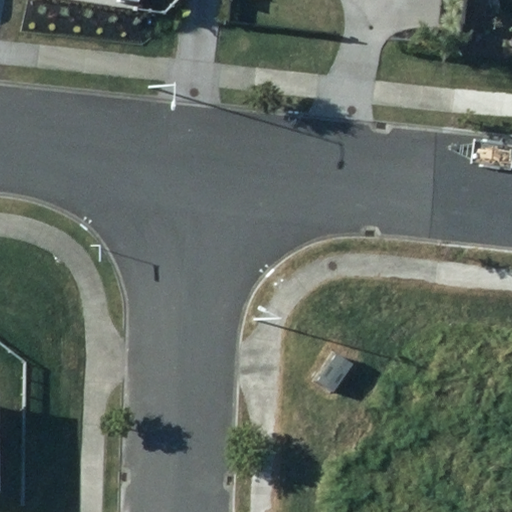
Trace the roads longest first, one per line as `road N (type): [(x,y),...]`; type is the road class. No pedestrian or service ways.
road 1 (residential): [(195,150),(179,511)]
road 2 (residential): [(511,182),(195,150)]
road 3 (residential): [(195,150),(0,130)]
